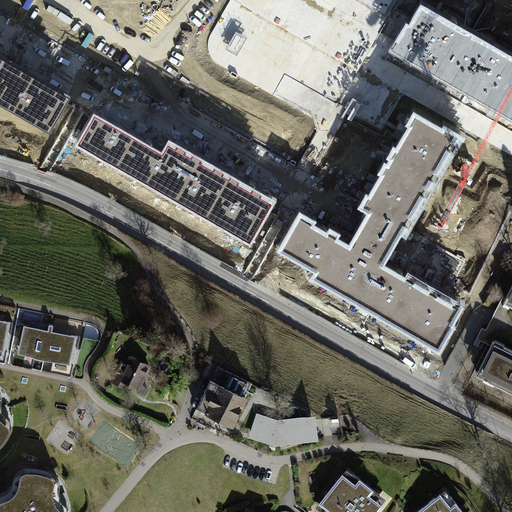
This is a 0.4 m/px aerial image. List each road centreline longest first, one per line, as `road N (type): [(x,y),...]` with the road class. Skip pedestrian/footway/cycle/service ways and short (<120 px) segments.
road 1 (residential): [(511,434),(112,215),(0,169)]
road 2 (residential): [(180,431),(270,458),(350,446),(445,457),(508,511)]
